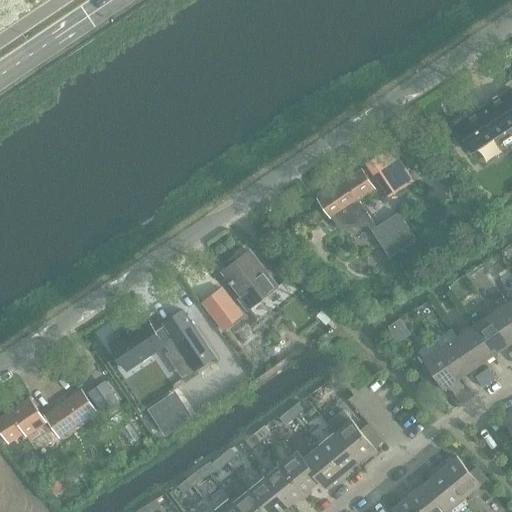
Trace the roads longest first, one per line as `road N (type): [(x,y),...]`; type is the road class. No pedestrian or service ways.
road 1 (residential): [(0,366),(511,23)]
road 2 (residential): [(341,511),(414,454),(366,399)]
